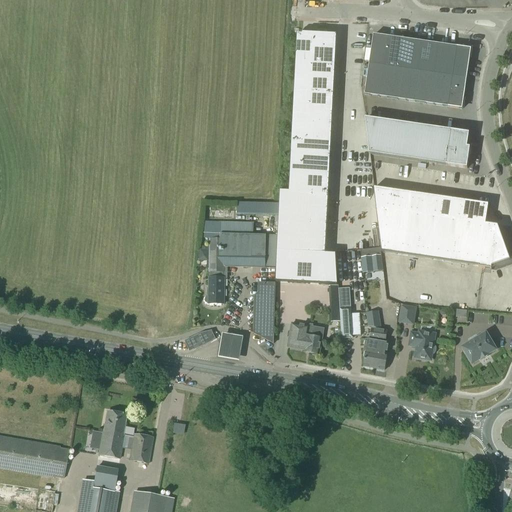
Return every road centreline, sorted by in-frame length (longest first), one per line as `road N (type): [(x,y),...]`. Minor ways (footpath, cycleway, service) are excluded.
road 1 (primary): [(486,427),(284,380),(0,330)]
road 2 (unclassified): [(506,30),(487,109),(490,143),(511,201)]
